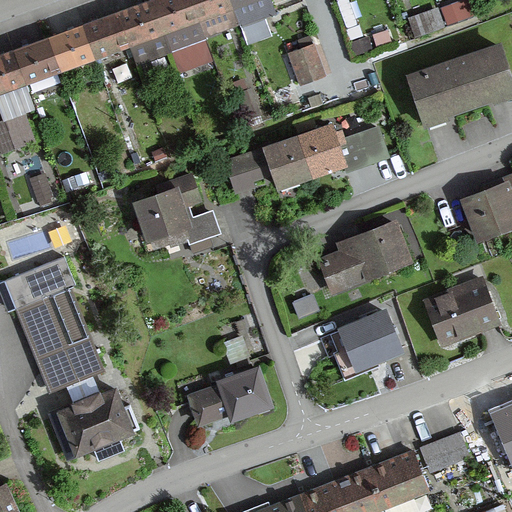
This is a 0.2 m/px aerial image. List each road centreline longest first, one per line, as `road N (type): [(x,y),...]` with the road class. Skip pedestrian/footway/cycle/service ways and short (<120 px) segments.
road 1 (residential): [(511,149),(254,249),(307,435)]
road 2 (residential): [(307,435),(511,357)]
road 3 (residential): [(106,511),(307,435)]
